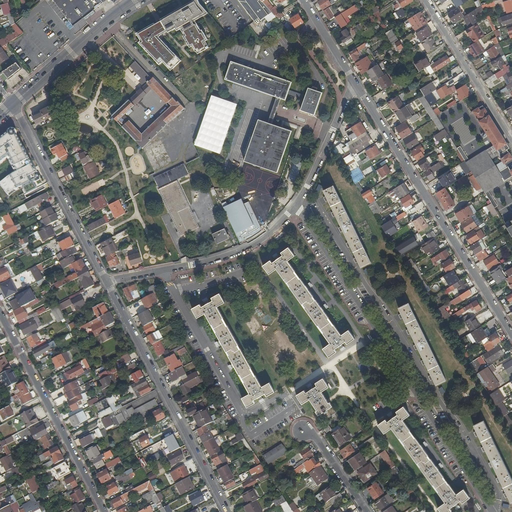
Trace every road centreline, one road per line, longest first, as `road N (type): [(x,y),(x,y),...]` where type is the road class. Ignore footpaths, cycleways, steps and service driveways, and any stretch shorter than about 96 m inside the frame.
road 1 (residential): [(492,511),(296,205)]
road 2 (residential): [(355,83),(511,332)]
road 3 (residential): [(226,511),(107,281)]
road 4 (residential): [(0,316),(103,511)]
road 5 (residential): [(107,281),(12,104)]
road 6 (residential): [(164,268),(244,419)]
road 7 (residential): [(425,0),(511,138)]
road 8 (primary): [(134,0),(12,104)]
road 9 (residential): [(164,268),(233,252),(296,205)]
road 10 (residential): [(296,205),(355,83)]
